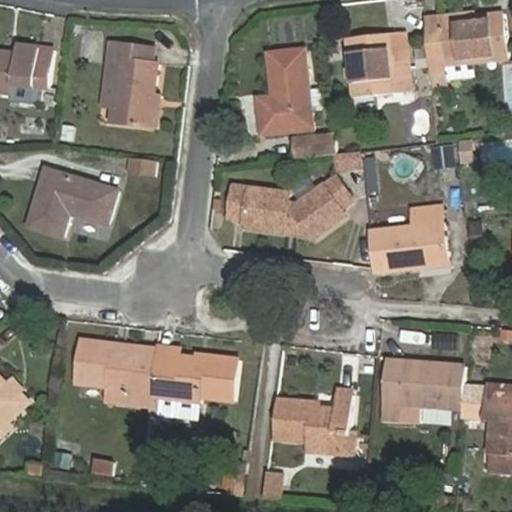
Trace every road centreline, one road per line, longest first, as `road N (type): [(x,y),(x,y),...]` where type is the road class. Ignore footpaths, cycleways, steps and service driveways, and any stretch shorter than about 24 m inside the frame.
road 1 (residential): [(223,0),(213,26),(190,255)]
road 2 (residential): [(190,255),(128,300),(13,277),(0,259)]
road 3 (residential): [(190,255),(263,312),(366,324)]
